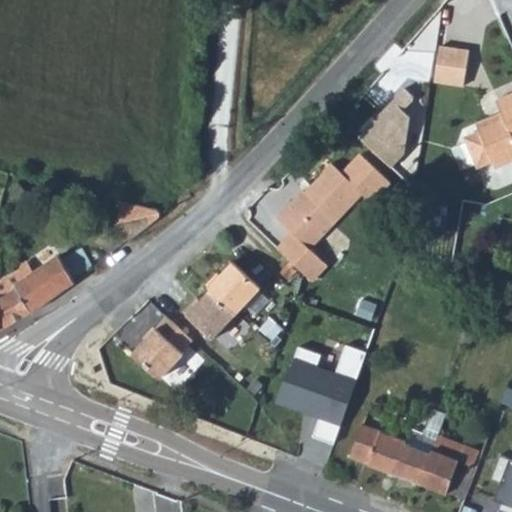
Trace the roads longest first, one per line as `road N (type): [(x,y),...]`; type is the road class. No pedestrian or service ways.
road 1 (tertiary): [(0,374),(139,271),(220,198),(405,0)]
road 2 (tertiary): [(322,511),(0,389)]
road 3 (track): [(220,198),(236,0)]
